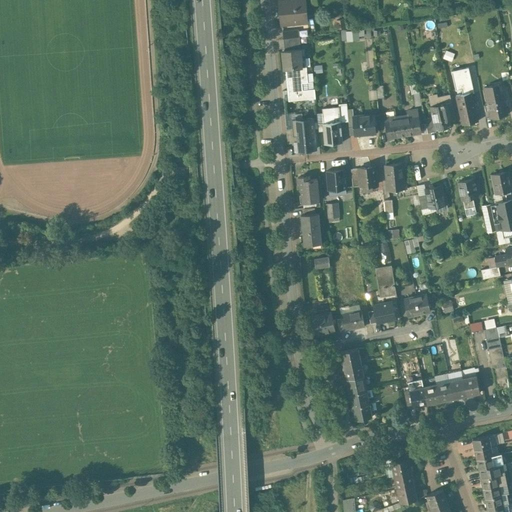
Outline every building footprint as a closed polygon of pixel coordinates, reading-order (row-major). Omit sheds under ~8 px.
[(305,0),(293,0),(279,1),(280,11),(281,11),(283,23),(281,23),(281,25),(307,22),(305,0)] [(343,19),(336,20),(337,29),(344,28),(343,19)] [(298,29),(282,31),(283,39),(299,37),(298,29)] [(360,40),(360,29),(341,30),(342,41),(360,40)] [(299,37),(283,39),(284,50),(301,49),(300,37),(299,37)] [(301,49),(284,50),(288,92),(292,92),(299,91),(299,90),(298,79),(304,78),(302,58),(305,58),(304,48),(301,49)] [(453,61),(455,54),(448,51),(445,58),(453,61)] [(468,67),(451,71),(456,90),(462,89),(463,94),(469,93),(471,92),(472,92),(472,93),(474,92),(468,67)] [(501,83),(485,87),(487,99),(504,95),(501,83)] [(314,89),(299,90),(299,91),(292,92),(293,100),(315,98),(314,89)] [(469,93),(463,94),(459,95),(456,96),(462,124),(478,121),(472,93),(472,92),(471,92),(469,93)] [(419,93),(413,95),(415,107),(422,106),(419,93)] [(436,105),(430,106),(433,117),(435,129),(436,129),(440,128),(440,130),(446,129),(446,127),(451,126),(449,117),(454,116),(454,119),(455,119),(450,94),(435,97),(436,105)] [(504,95),(487,99),(488,105),(491,117),(508,114),(504,95)] [(374,114),(353,116),(355,134),(365,133),(375,132),(374,114)] [(419,116),(409,117),(408,114),(401,115),(404,135),(421,132),(419,116)] [(386,121),(385,121),(388,138),(404,135),(401,115),(395,116),(394,116),(395,119),(386,121)] [(433,117),(425,119),(428,133),(436,131),(436,129),(435,129),(433,117)] [(312,118),(296,120),(296,119),(292,119),(293,128),(293,131),(296,131),(297,142),(295,142),(296,151),(316,149),(314,129),(313,129),(313,122),(312,118)] [(340,122),(323,123),(325,144),(342,142),(340,122)] [(296,131),(293,131),(293,128),(286,129),(287,143),(295,142),(297,142),(296,131)] [(402,164),(386,165),(388,191),(406,189),(406,180),(403,180),(402,164)] [(374,166),(358,167),(358,168),(360,186),(361,186),(362,192),(372,191),(372,185),(376,185),(374,166)] [(358,168),(351,169),(352,187),(360,186),(358,168)] [(344,169),(327,170),(329,196),(347,194),(344,169)] [(507,171),(492,175),(495,193),(495,194),(505,192),(511,191),(507,171)] [(316,179),(309,179),(309,177),(310,177),(310,176),(298,177),(298,183),(301,183),(302,202),(318,201),(316,179)] [(473,179),(457,182),(461,200),(463,200),(465,208),(475,206),(473,197),(481,196),(478,184),(475,185),(473,179)] [(441,186),(425,189),(426,194),(429,207),(447,204),(444,193),(443,193),(441,186)] [(505,192),(495,194),(495,193),(493,194),(495,204),(507,201),(505,192)] [(426,194),(419,195),(421,209),(429,207),(426,194)] [(392,200),(384,201),(385,213),(393,213),(392,200)] [(495,204),(490,205),(495,230),(511,226),(511,200),(507,201),(495,204)] [(337,203),(326,204),(328,218),(339,217),(337,203)] [(490,204),(482,206),(488,232),(495,230),(490,205),(490,204)] [(319,213),(301,215),(304,245),(321,243),(319,213)] [(401,237),(400,228),(390,229),(391,238),(401,237)] [(408,253),(416,252),(414,238),(406,239),(408,253)] [(387,241),(380,243),(382,252),(390,250),(387,241)] [(506,254),(494,257),(496,267),(498,266),(508,264),(506,254)] [(329,257),(314,258),(315,267),(330,266),(329,257)] [(454,262),(434,265),(435,273),(455,269),(454,262)] [(391,265),(375,268),(379,297),(389,295),(389,294),(393,293),(393,294),(396,294),(391,265)] [(496,267),(481,270),(483,279),(500,275),(498,266),(496,267)] [(426,294),(415,296),(419,313),(430,311),(426,294)] [(415,296),(404,298),(408,316),(419,313),(415,296)] [(391,301),(373,305),(374,310),(376,322),(387,320),(387,322),(393,321),(393,319),(395,318),(391,301)] [(361,310),(341,315),(341,318),(344,329),(364,325),(361,310)] [(374,310),(368,311),(370,323),(376,322),(374,310)] [(332,315),(320,318),(319,315),(311,316),(315,335),(336,331),(332,315)] [(496,317),(486,320),(488,327),(498,325),(496,317)] [(508,325),(487,328),(493,367),(507,365),(501,335),(510,333),(508,325)] [(368,360),(365,347),(358,348),(361,362),(368,360)] [(358,348),(341,352),(344,365),(361,362),(358,348)] [(361,362),(344,365),(347,379),(364,375),(361,362)] [(364,375),(347,379),(349,392),(366,388),(364,375)] [(476,375),(463,378),(466,395),(480,392),(476,375)] [(463,378),(450,381),(453,398),(466,395),(463,378)] [(450,381),(437,383),(441,400),(453,398),(450,381)] [(437,383),(423,386),(427,403),(441,400),(437,383)] [(423,386),(404,390),(407,407),(427,403),(423,386)] [(366,388),(349,392),(352,405),(369,401),(366,388)] [(369,401),(352,405),(355,419),(372,416),(369,401)] [(489,435),(473,438),(475,448),(491,444),(489,435)] [(491,444),(475,448),(477,458),(493,455),(491,444)] [(501,453),(493,455),(495,465),(503,463),(501,453)] [(493,455),(477,458),(480,468),(495,465),(493,455)] [(409,457),(392,461),(394,475),(411,471),(409,457)] [(495,465),(480,468),(482,478),(497,475),(495,465)] [(411,471),(394,475),(397,488),(414,484),(411,471)] [(505,473),(497,475),(499,484),(507,483),(505,473)] [(497,475),(482,478),(484,488),(499,484),(497,475)] [(414,484),(397,488),(400,502),(417,498),(414,484)] [(499,484),(484,488),(486,498),(501,494),(499,484)] [(443,488),(426,494),(431,507),(447,501),(443,488)] [(501,494),(486,498),(488,507),(503,504),(501,494)] [(358,511),(357,498),(344,498),(344,511),(358,511)] [(451,511),(447,501),(431,507),(433,511),(451,511)]
